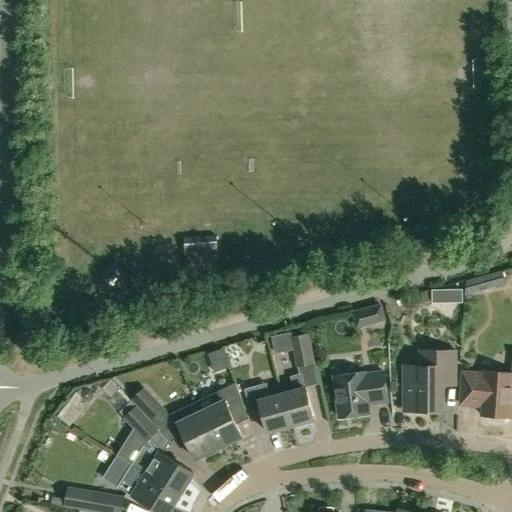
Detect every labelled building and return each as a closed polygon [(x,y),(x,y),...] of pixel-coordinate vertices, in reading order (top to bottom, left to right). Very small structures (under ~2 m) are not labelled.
[(404,9),(403,0),(392,0),(393,9),(404,9)] [(403,0),(406,13),(420,11),(418,0),(403,0)] [(465,295),(506,284),(503,271),(466,281),(466,287),(465,295)] [(101,288),(111,285),(108,275),(98,278),(101,288)] [(464,301),(465,295),(466,287),(456,286),(454,300),(464,301)] [(384,319),(380,306),(353,313),(357,326),(384,319)] [(313,363),(308,334),(292,337),(297,366),(313,363)] [(456,379),(456,351),(420,350),(420,366),(404,366),(403,409),(416,409),(416,411),(443,411),(444,379),(456,379)] [(511,417),(511,404),(511,370),(511,373),(486,371),(485,374),(463,372),(461,404),(483,406),(482,415),(488,415),(488,419),(490,422),(502,423),(505,420),(505,417),(511,417)] [(369,414),(368,404),(388,401),(384,372),(364,375),(364,372),(334,376),(339,418),(369,414)] [(290,376),(294,390),(282,394),(291,426),(314,420),(301,373),(290,376)] [(214,405),(201,412),(218,448),(242,436),(232,415),(245,409),(235,383),(209,395),(214,405)] [(244,389),(250,412),(261,409),(268,433),(291,426),(282,394),(270,397),(266,383),(244,389)] [(166,412),(144,388),(132,399),(154,423),(166,412)] [(74,406),(81,397),(81,396),(75,392),(57,416),(70,426),(81,411),(74,406)] [(118,411),(124,417),(137,405),(132,400),(118,411)] [(195,459),(204,454),(206,458),(218,452),(216,449),(218,448),(201,412),(196,401),(169,415),(180,437),(183,435),(195,459)] [(124,418),(146,441),(158,430),(136,407),(124,418)] [(193,473),(151,447),(150,449),(144,445),(132,465),(138,469),(146,474),(179,495),(193,473)] [(124,491),(157,511),(168,511),(179,495),(146,474),(138,469),(124,491)] [(121,511),(125,497),(93,491),(93,492),(69,488),(66,506),(90,510),(90,511),(96,511),(121,511)]
